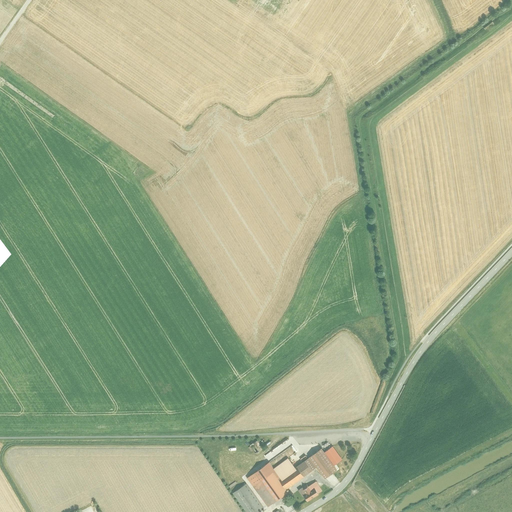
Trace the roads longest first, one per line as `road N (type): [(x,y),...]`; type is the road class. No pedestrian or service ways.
road 1 (track): [(370,429),(400,344),(362,122),(511,6)]
road 2 (tertiary): [(511,252),(420,351),(365,449)]
